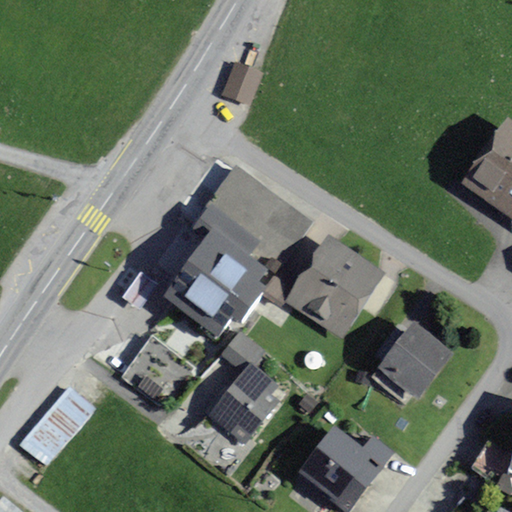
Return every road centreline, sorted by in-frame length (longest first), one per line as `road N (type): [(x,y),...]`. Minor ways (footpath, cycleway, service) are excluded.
road 1 (residential): [(174,105),(478,291),(511,335)]
road 2 (secondary): [(116,185),(0,357)]
road 3 (residential): [(511,360),(401,511)]
road 4 (secondary): [(238,0),(174,105)]
road 5 (residential): [(116,185),(0,148)]
